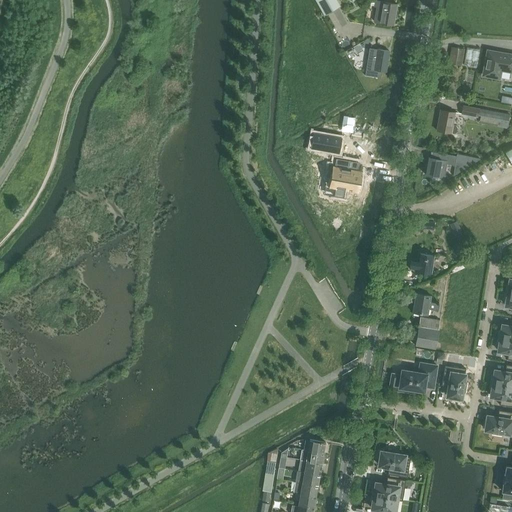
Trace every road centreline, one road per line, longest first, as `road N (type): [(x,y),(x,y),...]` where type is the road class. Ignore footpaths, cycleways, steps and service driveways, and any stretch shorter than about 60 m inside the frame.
road 1 (residential): [(373,334),(430,0)]
road 2 (residential): [(471,416),(496,264)]
